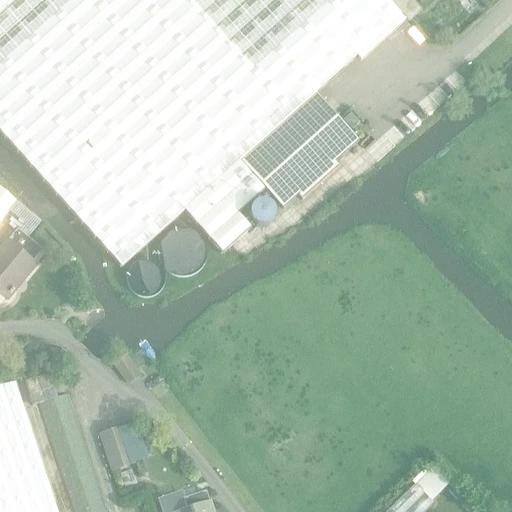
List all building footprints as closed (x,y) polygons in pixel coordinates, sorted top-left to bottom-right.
[(0,0),(0,131),(104,246),(124,268),(159,236),(186,212),(241,162),(317,94),(359,57),(361,60),(406,21),(386,0),(0,0)] [(317,94),(241,162),(266,190),(284,210),(299,196),(303,201),(339,169),(335,164),(359,143),(359,142),(317,94)] [(241,162),(186,212),(228,257),(255,232),(239,214),(266,190),(241,162)] [(0,242),(15,224),(30,235),(42,219),(17,200),(0,222),(0,227),(5,231),(0,237),(0,242)] [(263,203),(267,212),(257,217),(260,223),(277,216),(270,200),(263,203)] [(0,249),(0,306),(6,300),(24,278),(26,279),(36,266),(32,263),(42,251),(27,239),(18,231),(17,230),(8,242),(7,241),(0,249)] [(209,260),(208,254),(206,248),(204,244),(200,239),(195,235),(191,233),(185,231),(181,231),(176,231),(169,233),(164,235),(160,239),(156,242),(153,248),(151,253),(151,259),(151,264),(153,271),(156,276),(159,280),(163,284),(168,286),(174,288),(179,289),(186,288),(189,287),(194,285),(200,281),(203,276),(206,271),(208,266),(209,260)] [(120,358),(112,364),(128,386),(143,376),(127,354),(120,358)] [(70,511),(106,511),(68,395),(57,398),(50,375),(24,383),(32,407),(36,406),(70,511)] [(0,511),(56,511),(47,481),(15,384),(0,387),(0,511)] [(113,472),(138,465),(125,428),(101,436),(113,472)] [(436,466),(416,485),(430,500),(450,480),(436,466)] [(415,485),(387,511),(424,511),(433,504),(415,485)] [(182,492),(157,500),(161,511),(211,511),(209,504),(204,490),(183,497),(182,492)]
